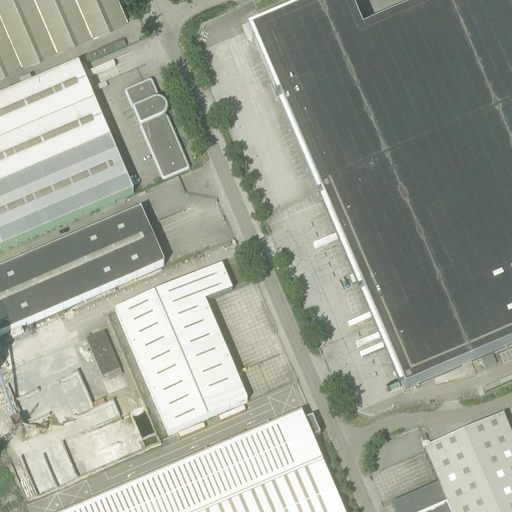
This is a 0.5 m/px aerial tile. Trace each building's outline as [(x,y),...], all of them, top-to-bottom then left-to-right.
[(120,0),(0,0),(0,69),(127,16),(120,0)] [(279,97),(320,193),(511,110),(511,2),(511,0),(440,0),(362,33),(348,0),(321,0),(258,27),(259,31),(252,34),(255,41),(252,42),(276,99),(279,97)] [(78,67),(33,86),(31,82),(21,87),(22,91),(0,100),(0,253),(133,196),(133,195),(127,179),(91,96),(107,89),(105,84),(94,89),(87,72),(85,66),(79,68),(78,67)] [(159,104),(159,102),(150,83),(143,87),(127,94),(136,116),(164,181),(170,178),(177,175),(188,170),(164,115),(162,114),(163,113),(164,111),(163,109),(162,107),(160,106),(159,107),(159,105),(159,104)] [(511,110),(320,193),(405,392),(511,346),(511,110)] [(164,268),(164,267),(148,228),(141,213),(140,213),(0,272),(0,337),(163,268),(164,268)] [(232,293),(222,268),(115,313),(168,437),(247,404),(205,304),(232,293)] [(120,371),(104,333),(86,341),(102,379),(120,371)] [(94,408),(79,372),(56,381),(65,404),(70,402),(72,409),(69,410),(72,416),(94,408)] [(342,511),(341,509),(323,468),(312,441),(320,437),(313,419),(304,423),(301,416),(75,511),(342,511)] [(422,446),(424,452),(439,487),(392,507),(393,511),(511,511),(511,438),(503,418),(434,447),(431,448),(429,443),(422,446)]
